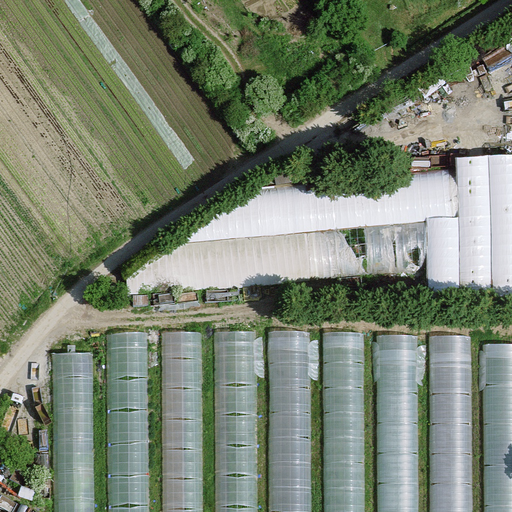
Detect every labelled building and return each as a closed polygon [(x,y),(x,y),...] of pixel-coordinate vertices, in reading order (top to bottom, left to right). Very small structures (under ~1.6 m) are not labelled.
[(495,296),(511,296),(511,155),(490,156),(495,296)] [(490,156),(456,157),(456,169),(458,219),(461,295),(495,296),(490,156)] [(425,223),(458,219),(456,169),(264,187),(184,246),(425,223)] [(458,219),(425,223),(427,274),(428,295),(461,295),(458,219)] [(129,294),(427,274),(425,223),(184,246),(128,277),(129,294)] [(201,511),(200,331),(163,332),(163,511),(201,511)] [(254,511),(254,332),(213,332),(216,511),(254,511)] [(147,511),(145,333),(106,334),(108,511),(147,511)] [(310,511),(309,333),(271,333),(270,511),(310,511)] [(362,511),(362,335),(321,335),(323,511),(362,511)] [(418,511),(416,335),(377,335),(378,511),(418,511)] [(472,511),(470,336),(428,335),(430,511),(472,511)] [(511,511),(511,343),(483,344),(484,511),(511,511)] [(94,511),(93,353),(56,357),(57,511),(94,511)]
